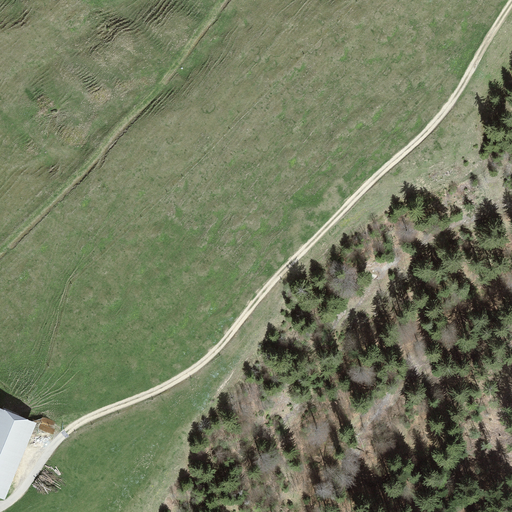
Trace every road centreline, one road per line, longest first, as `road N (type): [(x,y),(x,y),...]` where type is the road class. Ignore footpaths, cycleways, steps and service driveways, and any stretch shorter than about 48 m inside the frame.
road 1 (track): [(511,0),(439,115),(268,283),(209,354),(175,380),(62,431),(0,506)]
road 2 (track): [(222,0),(85,168),(0,249)]
